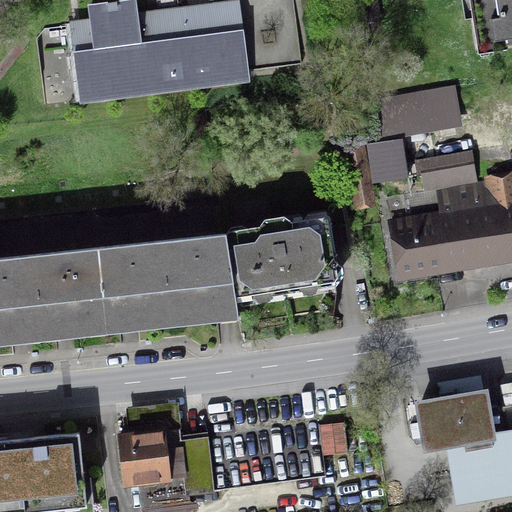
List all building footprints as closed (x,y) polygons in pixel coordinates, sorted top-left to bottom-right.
[(207,84),(205,69),(214,68),(208,22),(199,23),(197,7),(136,15),(133,0),(90,6),(92,21),(72,23),(82,100),(207,84)] [(511,0),(470,0),(480,54),(511,48),(511,0)] [(461,89),(376,103),(384,143),(469,129),(461,89)] [(369,140),(347,144),(360,205),(382,201),(369,140)] [(436,213),(393,221),(404,278),(511,257),(511,226),(502,174),(479,179),(477,169),(468,171),(465,155),(413,165),(419,197),(433,194),(436,213)] [(290,223),(283,218),(265,221),(261,228),(249,230),(245,238),(227,241),(235,293),(250,290),(259,302),(270,300),(275,286),(296,283),(304,294),(316,292),(321,279),(331,277),(335,272),(334,268),(338,262),(332,259),(327,224),(308,227),(302,221),(290,223)] [(226,233),(162,240),(171,318),(237,311),(235,293),(227,241),(226,233)] [(162,240),(98,247),(107,325),(171,318),(162,240)] [(98,247),(34,254),(42,332),(107,325),(98,247)] [(0,336),(42,332),(34,254),(0,258),(0,336)] [(511,431),(502,382),(428,397),(440,455),(462,451),(474,508),(511,500),(511,431)] [(165,421),(117,426),(124,479),(184,472),(186,489),(214,486),(208,431),(180,434),(179,424),(166,426),(165,421)] [(80,431),(0,439),(0,502),(85,496),(80,431)]
